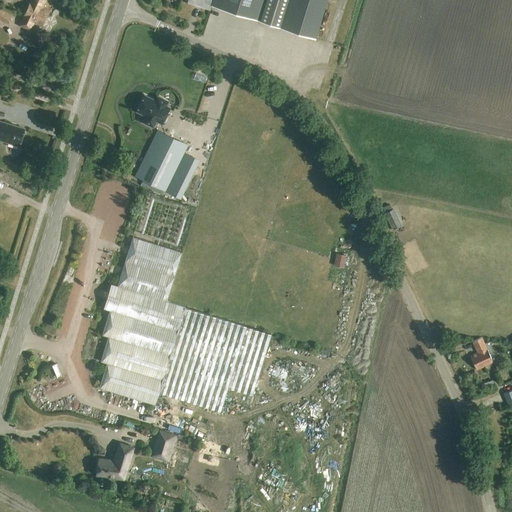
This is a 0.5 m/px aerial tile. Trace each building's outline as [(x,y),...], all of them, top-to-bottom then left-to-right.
[(41,26),(49,10),(43,7),(46,1),(43,0),(30,0),(30,1),(19,25),(29,30),(32,22),(41,26)] [(316,37),(327,0),(214,0),(212,5),(316,37)] [(0,19),(9,24),(13,16),(0,9),(0,19)] [(161,97),(157,95),(155,100),(144,94),(136,111),(145,115),(143,118),(142,121),(153,126),(155,121),(156,120),(161,123),(169,107),(166,105),(168,101),(163,99),(161,97)] [(0,139),(20,146),(23,137),(24,136),(26,132),(25,131),(25,129),(1,121),(0,123),(0,139)] [(147,154),(137,177),(165,191),(174,173),(188,144),(166,133),(154,157),(147,154)] [(174,173),(165,191),(178,197),(187,179),(174,173)] [(134,231),(184,247),(196,209),(172,201),(147,188),(134,231)] [(394,209),(385,213),(393,230),(402,226),(394,209)] [(108,362),(101,387),(156,403),(159,394),(222,412),(229,389),(253,397),(264,361),(272,335),(247,327),(212,317),(206,315),(199,313),(194,312),(185,309),(186,305),(168,299),(182,251),(133,236),(118,285),(112,283),(105,308),(111,310),(103,334),(109,336),(102,360),(108,362)] [(344,267),(345,256),(338,254),(337,266),(344,267)] [(476,369),(493,362),(486,347),(482,338),(473,342),(477,351),(469,355),(476,369)] [(59,364),(63,376),(70,373),(66,361),(59,364)] [(508,406),(511,403),(511,390),(503,394),(508,406)] [(163,430),(154,458),(168,462),(168,461),(169,461),(177,435),(176,435),(163,430)] [(126,478),(135,446),(122,442),(119,453),(117,460),(101,458),(99,474),(126,478)]
